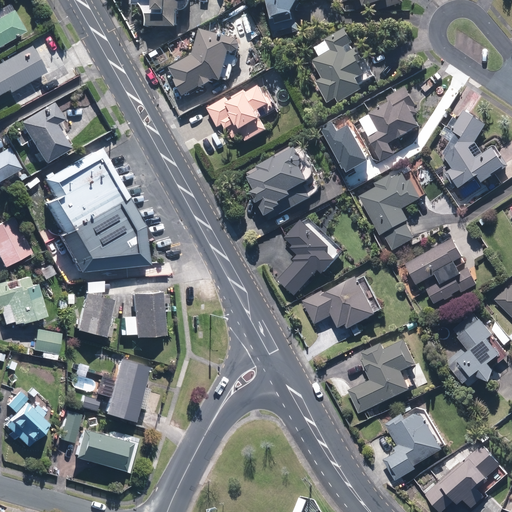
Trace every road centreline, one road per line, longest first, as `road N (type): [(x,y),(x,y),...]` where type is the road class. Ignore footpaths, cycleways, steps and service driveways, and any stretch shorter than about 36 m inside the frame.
road 1 (secondary): [(79,0),(260,326)]
road 2 (residential): [(511,87),(449,53),(439,33),(445,15),(467,10),(509,56)]
road 3 (tertiary): [(283,371),(370,511)]
